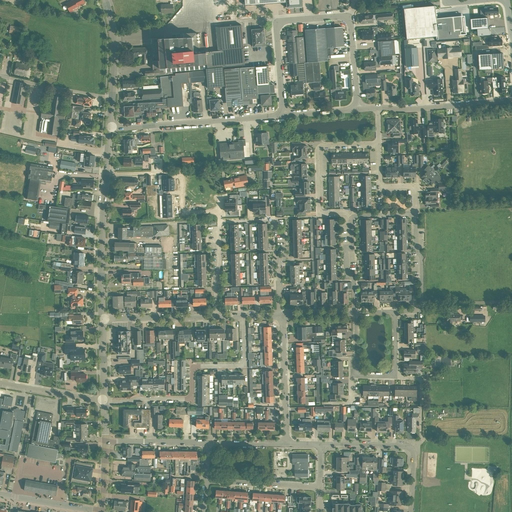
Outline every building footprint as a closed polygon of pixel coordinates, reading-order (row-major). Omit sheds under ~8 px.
[(72,0),(65,4),(70,13),(71,13),(70,12),(79,8),(78,7),(85,3),(83,0),(72,0)] [(411,8),(404,8),(408,39),(414,39),(436,36),(436,40),(459,38),(459,35),(467,34),(465,16),(437,18),(436,5),(411,8)] [(498,14),(497,7),(492,8),(492,6),(488,7),(489,8),(484,8),(485,13),(480,13),(480,16),(489,15),(489,16),(493,15),(498,14)] [(392,13),(360,16),(361,24),(373,23),(373,20),(377,19),(377,21),(393,19),(392,13)] [(488,28),(487,18),(470,19),(471,30),(488,28)] [(3,25),(2,31),(20,34),(21,27),(3,25)] [(241,25),(219,27),(221,50),(223,50),(243,48),(241,25)] [(342,27),(326,28),(328,55),(333,54),(332,48),(344,47),(342,27)] [(390,34),(377,35),(377,27),(372,27),(372,31),(362,32),(362,40),(373,39),(373,38),(377,38),(377,42),(399,40),(399,37),(390,38),(390,34)] [(325,28),(305,30),(307,63),(327,61),(325,28)] [(264,29),(252,30),(253,47),(265,46),(264,29)] [(291,43),(287,43),(289,64),(305,62),(303,37),(297,38),(297,31),(287,31),(288,40),(291,40),(291,43)] [(170,39),(152,39),(153,61),(168,60),(168,54),(199,52),(197,33),(176,34),(177,39),(170,40),(170,39)] [(502,43),(501,35),(490,36),(484,37),(484,40),(488,40),(489,44),(502,43)] [(396,64),(394,44),(400,44),(399,40),(377,42),(379,57),(379,65),(380,65),(396,64)] [(145,71),(145,76),(164,75),(173,74),(173,72),(225,67),(245,65),(243,48),(223,50),(221,50),(199,52),(168,54),(168,60),(153,61),(153,71),(145,71)] [(443,49),(437,49),(438,58),(443,57),(443,59),(452,58),(452,57),(461,56),(461,48),(452,49),(452,48),(443,49)] [(436,50),(427,50),(428,62),(436,62),(436,50)] [(420,51),(408,51),(409,69),(421,69),(420,51)] [(504,68),(503,53),(491,54),(492,69),(504,68)] [(492,69),(491,54),(478,55),(479,70),(492,69)] [(374,57),(375,62),(364,63),(365,71),(371,70),(371,71),(376,70),(376,68),(380,67),(380,65),(379,65),(379,57),(374,57)] [(16,63),(14,74),(28,76),(30,66),(24,65),(25,60),(16,58),(15,62),(22,63),(22,64),(16,63)] [(319,62),(304,63),(305,84),(306,84),(306,83),(321,82),(319,62)] [(305,84),(304,63),(297,64),(299,82),(296,82),(296,85),(291,85),(292,96),(292,95),(303,94),(303,95),(303,89),(306,89),(306,84),(305,84)] [(297,64),(289,65),(290,76),(298,76),(297,64)] [(50,66),(50,70),(45,70),(45,75),(54,75),(54,66),(50,66)] [(225,69),(207,71),(206,71),(207,88),(220,87),(220,89),(226,88),(227,101),(232,101),(232,106),(238,106),(238,100),(243,100),(243,105),(251,104),(251,99),(258,98),(258,94),(270,93),(268,66),(225,69)] [(457,81),(452,81),(452,86),(453,93),(462,93),(462,89),(463,89),(463,80),(461,80),(461,69),(455,70),(455,78),(456,78),(457,81)] [(335,89),(335,80),(334,70),(329,70),(330,80),(330,89),(331,95),(335,94),(335,100),(346,99),(345,91),(341,91),(341,88),(335,89)] [(205,71),(188,73),(189,83),(205,81),(205,71)] [(176,76),(173,76),(175,99),(175,102),(183,101),(183,99),(182,96),(183,96),(183,95),(182,95),(182,93),(182,92),(182,89),(181,81),(188,80),(188,72),(176,74),(176,76)] [(380,82),(380,81),(380,75),(379,75),(379,74),(365,76),(366,83),(363,84),(363,91),(366,90),(369,89),(369,87),(372,86),(371,83),(380,82)] [(173,76),(161,77),(161,89),(162,89),(162,99),(162,102),(163,108),(163,110),(169,110),(169,109),(183,108),(183,101),(175,102),(175,99),(173,76)] [(497,82),(492,82),(493,88),(498,87),(498,92),(505,91),(504,77),(497,78),(497,82)] [(134,80),(123,80),(123,88),(139,88),(138,79),(134,79),(134,80)] [(410,79),(406,80),(406,89),(410,88),(411,96),(418,95),(418,84),(411,85),(410,79)] [(443,80),(429,80),(430,87),(433,87),(434,94),(435,94),(435,96),(439,96),(439,94),(444,94),(443,80)] [(487,81),(479,81),(480,93),(488,93),(487,81)] [(15,82),(11,103),(22,105),(26,84),(15,82)] [(319,84),(313,85),(314,91),(315,91),(315,93),(314,93),(314,102),(325,101),(325,92),(320,93),(319,90),(320,90),(319,84)] [(395,86),(387,87),(388,96),(396,95),(395,86)] [(161,89),(142,90),(142,100),(162,99),(162,89),(161,89)] [(369,89),(366,90),(367,98),(375,97),(374,89),(369,89)] [(135,93),(124,93),(124,101),(135,100),(135,93)] [(271,95),(261,96),(262,106),(272,105),(271,95)] [(41,121),(39,133),(45,133),(48,133),(47,134),(58,135),(58,131),(59,131),(59,130),(58,130),(59,127),(60,126),(59,126),(59,122),(60,123),(60,122),(60,120),(64,121),(65,112),(61,111),(61,110),(62,110),(62,109),(61,109),(62,106),(62,105),(62,102),(63,102),(62,102),(63,98),(52,96),(52,100),(51,100),(51,101),(52,101),(51,104),(51,108),(50,108),(51,108),(51,110),(47,109),(42,109),(42,114),(41,118),(42,118),(42,122),(41,121)] [(76,97),(75,104),(83,105),(91,106),(91,105),(92,102),(91,102),(92,100),(87,99),(84,98),(83,98),(80,97),(80,98),(76,97)] [(194,97),(190,98),(190,103),(193,103),(193,112),(202,111),(201,100),(194,101),(194,97)] [(219,100),(210,101),(211,111),(219,110),(219,100)] [(133,106),(123,107),(123,113),(125,113),(125,117),(131,116),(132,117),(133,117),(133,116),(134,116),(134,115),(140,115),(140,113),(144,113),(144,110),(144,107),(143,103),(133,103),(133,106)] [(69,105),(67,117),(75,118),(74,126),(80,127),(81,120),(86,121),(86,123),(89,124),(90,121),(91,113),(83,112),(84,107),(70,105),(69,105)] [(434,122),(427,123),(428,137),(434,136),(434,132),(438,131),(438,133),(445,132),(444,128),(443,128),(442,119),(435,119),(435,121),(434,122)] [(399,120),(387,121),(387,125),(388,125),(388,133),(393,133),(393,134),(392,134),(392,138),(400,138),(400,134),(399,120)] [(409,125),(409,133),(410,132),(410,134),(419,133),(419,131),(420,131),(420,138),(423,138),(423,143),(427,143),(426,125),(418,126),(418,120),(413,120),(410,120),(410,121),(409,121),(409,125)] [(257,136),(255,136),(255,143),(258,143),(258,145),(269,144),(268,133),(257,134),(257,136)] [(72,136),(71,141),(79,142),(79,144),(84,144),(84,143),(93,144),(93,143),(94,143),(94,141),(93,140),(93,137),(79,136),(79,137),(72,136)] [(243,143),(220,145),(221,159),(244,158),(243,143)] [(297,143),(292,143),(292,149),(296,148),(296,152),(306,152),(306,150),(307,150),(307,146),(297,146),(297,143)] [(392,144),(388,144),(388,146),(387,147),(387,148),(387,149),(388,150),(388,152),(398,152),(398,143),(393,143),(392,144)] [(296,156),(292,156),(293,161),(294,161),(302,161),(302,158),(307,158),(307,153),(306,153),(306,152),(296,152),(296,156)] [(78,154),(78,160),(83,160),(83,159),(85,160),(90,160),(90,162),(94,162),(95,156),(88,155),(88,156),(84,156),(84,154),(78,154)] [(124,159),(124,166),(131,166),(143,166),(143,158),(135,158),(135,160),(131,160),(131,159),(124,159)] [(85,160),(85,166),(86,166),(86,169),(91,170),(91,166),(94,166),(94,162),(90,162),(90,160),(85,160)] [(61,161),(60,168),(75,171),(76,163),(61,161)] [(294,161),(294,167),(297,167),(297,170),(307,170),(307,164),(302,164),(302,161),(294,161)] [(29,180),(26,199),(38,200),(40,184),(46,185),(46,183),(51,183),(53,168),(43,166),(32,164),(31,164),(29,180)] [(397,166),(400,166),(400,164),(397,164),(394,164),(395,167),(391,167),(391,178),(397,177),(397,166)] [(426,172),(421,177),(423,179),(425,182),(433,174),(430,171),(432,169),(428,165),(424,170),(426,172)] [(294,179),(292,179),(298,179),(302,179),(302,176),(307,176),(307,170),(297,170),(292,170),(292,174),(294,174),(294,179)] [(433,174),(425,182),(428,184),(428,183),(430,185),(435,180),(437,182),(441,178),(437,174),(435,176),(433,174)] [(166,175),(159,175),(159,179),(161,179),(162,185),(175,184),(175,181),(174,181),(174,178),(166,179),(166,175)] [(231,180),(224,181),(225,188),(232,186),(232,184),(234,184),(235,187),(248,185),(246,175),(231,178),(231,180)] [(298,179),(292,179),(292,183),(296,183),(296,185),(299,185),(299,188),(309,188),(309,182),(299,182),(298,182),(298,179)] [(73,185),(73,189),(83,190),(83,187),(93,188),(94,180),(82,180),(81,185),(73,185)] [(162,191),(159,191),(160,194),(168,194),(168,191),(174,190),(174,188),(175,188),(175,184),(162,185),(162,191)] [(299,191),(295,191),(295,197),(298,197),(298,194),(309,194),(309,188),(299,188),(299,191)] [(430,192),(425,192),(425,198),(435,198),(435,192),(438,192),(438,189),(430,189),(430,192)] [(65,197),(64,207),(76,209),(77,199),(82,200),(92,201),(92,194),(82,193),(82,195),(73,194),(73,198),(65,197)] [(237,205),(237,194),(228,195),(228,199),(225,199),(225,205),(237,205)] [(172,195),(160,196),(160,203),(172,203),(172,195)] [(259,212),(259,199),(253,199),(253,196),(249,196),(249,205),(253,205),(253,212),(255,212),(255,213),(259,213),(259,212)] [(269,205),(269,196),(265,196),(265,199),(259,199),(259,212),(260,212),(260,213),(264,212),(264,211),(265,211),(265,206),(269,205)] [(305,197),(295,197),(296,203),(300,202),(300,206),(310,206),(309,200),(305,200),(305,197)] [(435,198),(425,198),(426,204),(430,204),(430,207),(439,207),(439,204),(436,204),(435,198)] [(78,201),(78,209),(91,210),(91,203),(78,201)] [(122,213),(122,216),(123,216),(123,217),(131,217),(131,212),(134,212),(134,210),(135,210),(137,209),(137,207),(140,207),(140,203),(130,203),(130,207),(131,207),(131,210),(123,210),(123,213),(122,213)] [(172,211),(172,203),(160,203),(160,211),(172,211)] [(237,215),(237,205),(225,205),(225,211),(229,211),(229,216),(237,215)] [(68,220),(70,209),(48,206),(46,221),(68,224),(70,225),(70,224),(71,224),(72,220),(68,220)] [(300,210),(296,210),(296,215),(305,215),(305,212),(310,212),(310,206),(300,206),(300,210)] [(172,218),(172,211),(160,211),(160,219),(172,218)] [(88,224),(88,216),(76,214),(76,222),(81,223),(80,225),(87,226),(87,224),(88,224)] [(58,224),(57,230),(60,230),(60,234),(67,235),(68,225),(58,224)] [(71,225),(70,231),(74,232),(74,233),(85,234),(86,227),(75,226),(75,225),(71,225)] [(152,226),(141,227),(141,236),(152,236),(152,226)] [(168,226),(154,226),(155,235),(168,235),(168,226)] [(118,239),(126,239),(126,237),(141,237),(141,236),(141,227),(133,227),(133,231),(127,230),(127,228),(118,228),(118,239)] [(68,238),(67,245),(72,245),(72,244),(76,244),(76,245),(84,246),(85,238),(77,238),(77,240),(72,240),(72,239),(68,238)] [(115,243),(115,250),(128,251),(128,252),(144,253),(162,253),(161,253),(161,246),(145,245),(145,248),(137,247),(137,243),(115,243)] [(115,255),(115,262),(123,262),(123,258),(128,258),(128,259),(141,260),(141,269),(162,270),(162,253),(144,253),(128,253),(128,255),(123,255),(115,255)] [(297,266),(290,266),(290,272),(299,272),(299,271),(299,269),(302,269),(302,263),(296,263),(297,266)] [(326,280),(324,280),(324,283),(332,282),(332,280),(336,280),(336,275),(326,275),(326,280)] [(299,280),(299,278),(291,278),(291,279),(290,279),(290,281),(291,281),(291,284),(297,284),(297,287),(303,286),(303,280),(299,280)] [(409,289),(404,289),(405,301),(411,301),(411,296),(414,296),(414,286),(409,286),(409,289)] [(79,287),(69,288),(69,295),(73,295),(73,300),(72,300),(72,308),(73,308),(73,309),(76,309),(77,308),(76,306),(81,306),(84,306),(85,306),(85,304),(86,304),(86,297),(85,297),(85,296),(84,296),(84,295),(79,296),(79,294),(79,289),(79,287)] [(390,291),(386,291),(386,302),(390,302),(390,301),(392,301),(392,297),(395,297),(395,287),(390,287),(390,291)] [(400,287),(395,287),(395,297),(398,296),(398,301),(405,301),(404,289),(400,289),(400,287)] [(313,292),(307,292),(307,297),(308,297),(308,304),(314,304),(314,300),(316,300),(316,289),(313,289),(313,292)] [(377,298),(377,297),(377,291),(374,291),(370,291),(370,292),(367,292),(368,302),(374,302),(374,298),(377,298)] [(386,302),(386,291),(380,291),(377,291),(377,297),(380,297),(380,301),(383,301),(383,303),(386,302)] [(327,293),(319,293),(319,304),(325,304),(325,299),(327,299),(327,293)] [(182,306),(181,296),(181,295),(178,295),(178,298),(179,298),(179,300),(176,300),(173,301),(173,306),(176,306),(176,307),(177,307),(179,307),(182,306)] [(135,305),(134,296),(124,297),(125,301),(125,303),(125,304),(126,304),(127,306),(128,306),(128,307),(131,307),(131,306),(135,306),(135,305)] [(152,300),(141,300),(141,308),(153,308),(152,300)] [(447,314),(447,321),(447,327),(452,327),(452,321),(460,321),(460,314),(453,314),(453,312),(447,312),(447,314)] [(73,313),(61,314),(61,317),(69,317),(69,321),(73,321),(73,324),(83,324),(83,323),(84,323),(83,320),(82,316),(73,316),(73,313)] [(404,323),(402,323),(403,327),(404,327),(404,328),(413,328),(413,320),(408,320),(408,323),(404,323)] [(335,329),(331,329),(331,336),(332,336),(340,335),(340,333),(347,332),(347,325),(337,326),(334,326),(335,329)] [(178,342),(176,342),(176,351),(179,351),(179,344),(185,344),(185,341),(184,330),(183,330),(183,329),(179,329),(179,330),(178,330),(178,342)] [(134,350),(137,350),(137,345),(141,344),(141,340),(142,340),(142,336),(141,336),(140,331),(139,331),(139,330),(136,330),(136,331),(134,331),(135,336),(135,339),(132,339),(132,345),(134,345),(134,350)] [(191,330),(184,330),(185,341),(187,341),(187,342),(189,342),(189,347),(194,347),(194,342),(191,342),(191,341),(191,330)] [(71,336),(66,336),(66,343),(75,342),(75,339),(83,339),(83,331),(71,331),(71,336)] [(118,344),(116,344),(116,348),(118,348),(118,350),(116,350),(117,354),(118,354),(118,355),(130,354),(130,343),(129,331),(127,331),(118,332),(118,343),(118,344)] [(316,334),(313,334),(313,336),(314,336),(315,342),(325,342),(325,337),(316,337),(316,334)] [(341,335),(340,335),(332,336),(332,343),(335,343),(335,346),(345,346),(345,340),(341,340),(341,335)] [(404,340),(403,340),(403,344),(404,344),(411,344),(411,347),(414,347),(414,338),(404,339),(404,340)] [(76,344),(65,344),(65,354),(70,354),(71,360),(85,360),(84,349),(76,349),(76,344)] [(303,347),(296,347),(296,354),(303,353),(306,353),(306,351),(303,351),(303,349),(311,348),(311,345),(303,345),(303,347)] [(335,349),(333,350),(333,357),(341,357),(341,352),(345,352),(345,346),(335,346),(335,349)] [(404,350),(404,358),(404,360),(409,360),(409,358),(415,358),(415,350),(404,350)] [(1,357),(0,362),(0,366),(4,367),(4,366),(11,367),(12,362),(16,363),(18,355),(11,354),(10,359),(1,357)] [(22,366),(21,371),(24,371),(24,370),(31,372),(32,365),(36,366),(37,357),(31,356),(31,359),(25,358),(23,366),(22,366)] [(434,356),(434,360),(443,360),(443,363),(442,363),(442,368),(451,368),(451,357),(434,356)] [(52,376),(54,364),(44,362),(42,361),(40,374),(43,374),(43,375),(46,375),(52,376)] [(404,364),(404,372),(408,373),(416,373),(416,367),(422,367),(422,362),(409,361),(409,365),(404,364)] [(119,368),(118,369),(119,372),(120,372),(120,374),(131,373),(130,365),(123,365),(123,367),(119,367),(119,368)] [(83,369),(71,370),(71,380),(76,380),(76,382),(86,382),(87,382),(87,373),(81,373),(81,371),(83,371),(83,369)] [(129,380),(120,380),(120,391),(131,390),(131,388),(133,386),(139,386),(139,376),(129,376),(129,380)] [(338,380),(329,380),(329,383),(330,383),(330,386),(333,386),(333,389),(343,389),(343,383),(338,383),(338,380)] [(333,392),(330,392),(330,399),(336,399),(336,395),(343,394),(343,389),(333,389),(333,392)] [(0,437),(6,439),(5,445),(0,444),(0,445),(0,448),(9,450),(9,451),(18,452),(17,452),(19,445),(19,444),(20,439),(23,422),(24,422),(20,421),(20,418),(24,419),(25,411),(21,410),(20,409),(19,408),(18,408),(16,408),(15,409),(14,409),(13,412),(7,411),(8,405),(12,406),(13,398),(14,398),(4,396),(5,396),(4,400),(2,400),(2,399),(3,399),(0,398),(0,437)] [(73,407),(67,407),(67,413),(73,413),(73,412),(76,412),(77,417),(87,417),(86,408),(76,409),(73,409),(73,407)] [(148,424),(148,416),(148,410),(120,410),(120,417),(123,417),(123,420),(123,428),(134,428),(138,428),(138,429),(146,429),(146,424),(148,424)] [(30,444),(27,457),(51,462),(52,465),(63,467),(66,455),(57,453),(61,437),(54,436),(53,440),(49,439),(53,423),(52,423),(52,419),(53,414),(37,411),(31,444),(30,444)] [(408,418),(408,432),(411,432),(411,433),(413,433),(413,432),(416,432),(416,427),(415,427),(415,420),(418,420),(418,414),(412,414),(412,418),(408,418)] [(335,423),(335,431),(343,431),(343,421),(345,421),(346,415),(341,415),(341,421),(339,421),(339,423),(335,423)] [(375,416),(375,428),(377,428),(377,432),(383,432),(383,422),(378,422),(379,417),(378,417),(378,416),(375,416)] [(393,416),(393,426),(396,426),(396,432),(397,432),(398,433),(399,434),(400,434),(401,433),(401,432),(403,432),(403,421),(399,421),(399,416),(393,416)] [(383,422),(383,432),(389,432),(389,428),(392,428),(392,418),(388,417),(388,422),(383,422)] [(298,426),(295,426),(295,431),(303,431),(303,430),(305,430),(305,419),(303,419),(302,423),(299,423),(299,425),(298,425),(298,426)] [(258,422),(258,430),(266,430),(266,420),(265,420),(264,420),(264,421),(263,421),(263,422),(258,422)] [(266,420),(266,430),(275,430),(275,423),(269,422),(269,420),(268,420),(266,420)] [(360,422),(360,431),(366,431),(366,432),(371,432),(371,422),(360,422)] [(87,431),(76,431),(76,442),(85,441),(85,438),(87,438),(87,431)] [(78,447),(78,452),(82,452),(82,455),(86,455),(86,452),(87,452),(87,445),(78,445),(78,444),(74,444),(74,447),(78,447)] [(124,447),(123,456),(131,457),(132,448),(124,447)] [(2,466),(1,470),(5,470),(5,473),(11,474),(12,468),(14,458),(3,456),(2,466)] [(140,459),(140,466),(148,466),(148,460),(148,458),(142,458),(144,458),(144,459),(140,459)] [(360,465),(360,471),(360,474),(366,474),(366,471),(367,471),(367,466),(370,467),(370,458),(363,458),(362,465),(360,465)] [(380,459),(379,467),(394,468),(387,467),(387,462),(384,462),(384,460),(380,459)] [(74,465),(71,481),(87,484),(88,480),(90,481),(93,468),(92,468),(90,468),(91,465),(78,462),(77,461),(73,464),(74,465)] [(295,462),(295,477),(308,477),(308,462),(295,462)] [(122,468),(122,472),(135,473),(135,471),(136,472),(139,472),(150,473),(150,467),(148,466),(140,466),(136,468),(138,469),(135,469),(135,465),(130,464),(130,469),(122,468)] [(122,472),(122,476),(139,477),(139,481),(150,481),(150,473),(139,472),(136,472),(135,471),(135,473),(122,472)] [(390,478),(390,481),(393,481),(393,485),(402,486),(402,478),(390,478)] [(26,480),(24,490),(56,496),(57,486),(26,480)] [(121,484),(121,492),(138,493),(139,482),(128,482),(128,484),(121,484)] [(78,487),(77,492),(82,493),(81,496),(82,496),(83,497),(84,497),(84,496),(89,497),(90,490),(86,490),(86,488),(82,488),(78,487)] [(131,500),(130,511),(138,511),(139,501),(131,500)] [(115,501),(114,510),(125,511),(126,502),(115,501)]
